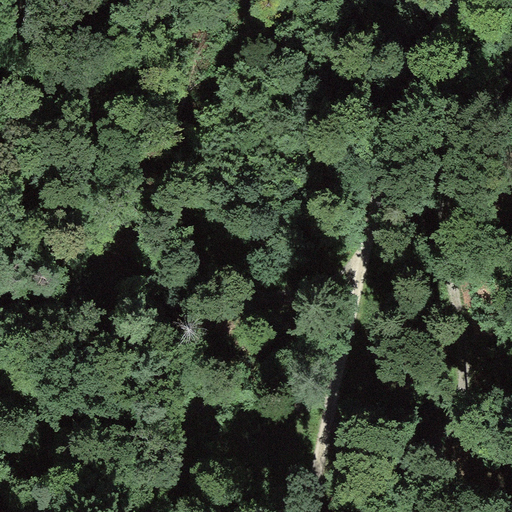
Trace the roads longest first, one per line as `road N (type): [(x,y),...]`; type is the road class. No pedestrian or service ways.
road 1 (track): [(308,511),(389,142),(455,0)]
road 2 (track): [(324,435),(414,455),(454,434),(463,376),(445,272),(444,185),(472,111),(511,68)]
road 3 (track): [(21,0),(180,244),(233,291),(297,299),(363,284)]
